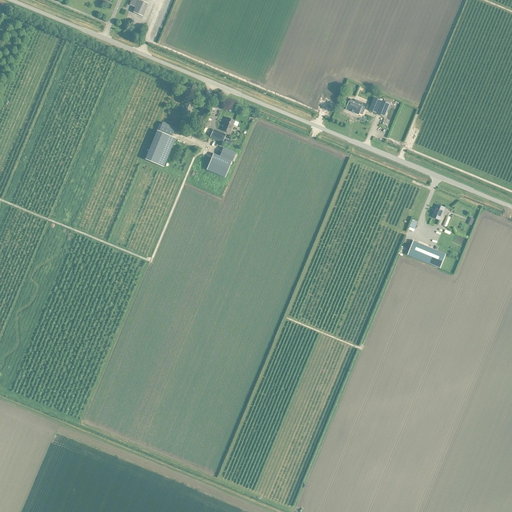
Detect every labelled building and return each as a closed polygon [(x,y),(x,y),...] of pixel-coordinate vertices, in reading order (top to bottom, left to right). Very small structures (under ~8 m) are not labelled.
[(142,16),(147,3),(139,0),(137,0),(137,1),(134,0),(130,0),(129,5),(135,7),(133,12),(142,16)] [(390,104),(374,97),(369,110),(385,117),(390,104)] [(349,101),(346,109),(358,114),(360,110),(362,111),(364,104),(350,99),(349,101)] [(189,116),(194,104),(185,100),(180,112),(189,116)] [(230,133),(235,120),(226,117),(221,129),(230,133)] [(175,127),(162,122),(158,131),(171,136),(175,127)] [(156,130),(144,159),(163,167),(175,138),(171,136),(158,131),(156,130)] [(219,156),(232,161),(236,152),(223,147),(219,156)] [(225,178),(232,161),(219,156),(213,153),(206,170),(225,178)] [(440,219),(445,207),(437,204),(432,216),(440,219)] [(439,245),(445,227),(431,222),(425,240),(439,245)] [(414,226),(412,231),(420,235),(422,229),(414,226)] [(407,255),(440,268),(446,254),(413,241),(407,255)]
